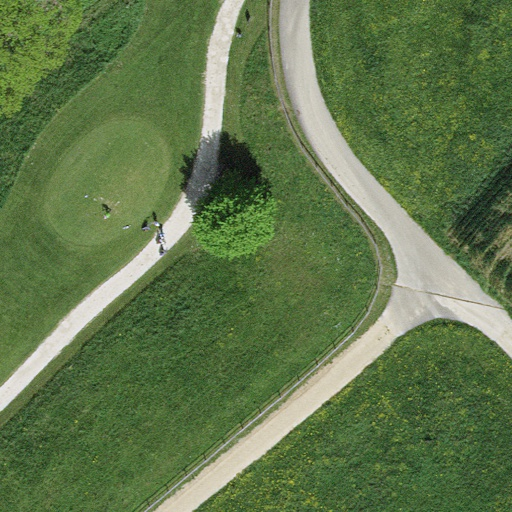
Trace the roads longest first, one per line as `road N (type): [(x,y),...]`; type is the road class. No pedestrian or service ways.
road 1 (track): [(416,252),(395,321),(169,511)]
road 2 (track): [(292,0),(305,102),(358,190),(416,252)]
road 3 (track): [(416,252),(511,347)]
